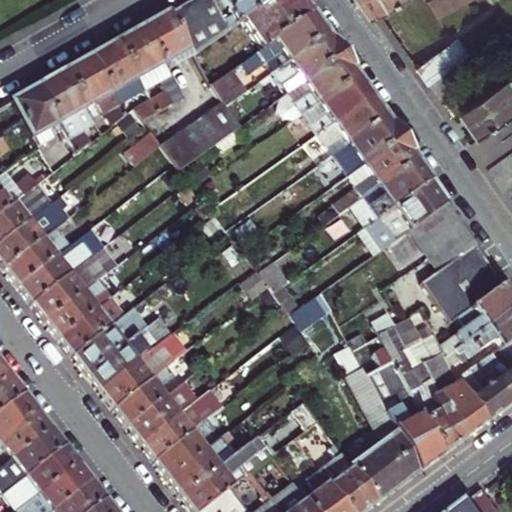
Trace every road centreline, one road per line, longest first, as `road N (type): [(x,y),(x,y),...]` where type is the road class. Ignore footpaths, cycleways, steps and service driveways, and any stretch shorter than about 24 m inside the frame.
road 1 (residential): [(511,253),(331,0)]
road 2 (residential): [(0,318),(149,511)]
road 3 (residential): [(137,0),(0,77)]
